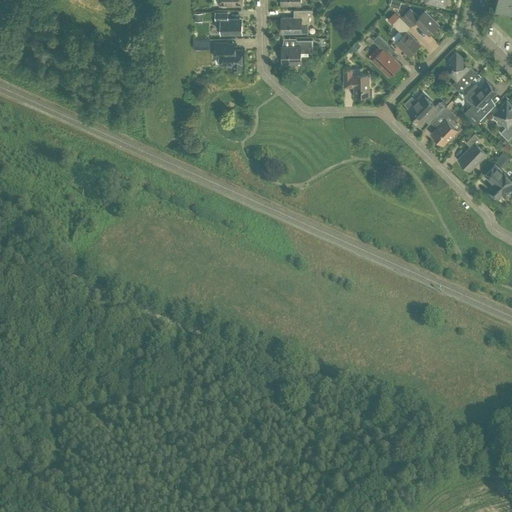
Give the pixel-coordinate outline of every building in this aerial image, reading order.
[(511,2),(503,0),(495,0),(496,2),(497,2),(495,10),(502,11),(501,13),(506,14),(506,12),(511,13),(511,2)] [(282,33),(301,33),(301,24),(310,23),(310,16),(313,16),(313,9),(294,10),(294,17),(282,17),(282,33)] [(411,26),(415,21),(429,35),(439,25),(424,11),(418,17),(410,9),(402,17),(411,26)] [(242,18),(228,19),(228,12),(216,12),(216,28),(221,28),(221,34),(242,34),(242,18)] [(409,56),(420,44),(407,31),(411,27),(399,16),(392,24),(403,34),(395,42),(409,56)] [(390,46),(378,34),(373,40),(382,49),(372,60),(389,76),(400,64),(386,50),(390,46)] [(295,40),(295,46),(282,47),(282,63),(292,63),(292,61),(301,61),(301,53),(312,53),(312,40),(295,40)] [(356,42),(350,48),(355,53),(361,47),(356,42)] [(215,55),(218,55),(218,64),(233,64),(233,70),(242,69),(242,64),(242,50),(228,50),(228,43),(215,43),(215,55)] [(460,92),(472,80),(467,75),(473,70),(470,67),(471,66),(456,52),(449,59),(455,65),(453,66),(455,68),(450,73),(456,80),(452,84),(460,92)] [(352,75),(352,69),(344,69),(344,81),(352,81),(354,81),(354,95),(364,95),(364,98),(372,98),(372,90),(369,90),(369,74),(354,74),(354,75),(352,75)] [(486,81),(480,88),(476,84),(468,92),(479,103),(470,112),(479,120),(492,108),(486,103),(497,92),(486,81)] [(465,105),(470,100),(463,92),(458,97),(465,105)] [(424,101),(420,97),(416,101),(411,97),(405,104),(411,110),(409,111),(420,122),(431,111),(436,116),(445,107),(440,101),(435,106),(427,98),(424,101)] [(501,115),(499,118),(497,120),(497,122),(497,123),(498,124),(500,125),(502,124),(503,123),(507,126),(500,133),(508,140),(511,135),(511,106),(507,101),(497,111),(501,115)] [(443,144),(447,141),(451,141),(454,138),(454,133),(457,130),(451,124),(458,117),(446,106),(431,122),(436,128),(431,133),(443,144)] [(458,159),(460,161),(460,163),(462,165),(464,165),(470,170),(486,153),(475,142),(479,138),(475,133),(466,142),(470,147),(458,159)] [(503,167),(511,158),(504,152),(496,161),(503,167)] [(498,198),(502,194),(506,198),(511,191),(511,180),(495,164),(485,174),(490,179),(492,177),(493,178),(493,182),(487,187),(498,198)]
